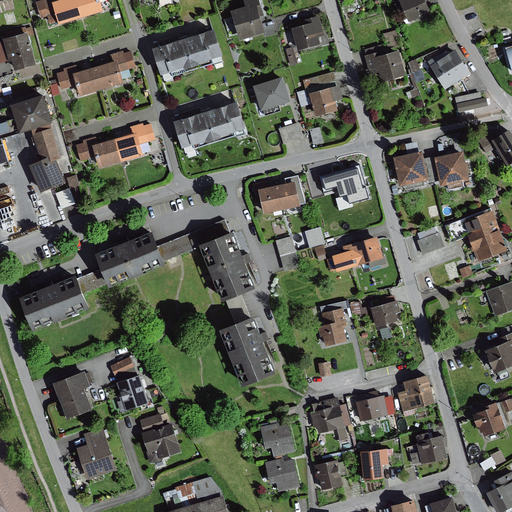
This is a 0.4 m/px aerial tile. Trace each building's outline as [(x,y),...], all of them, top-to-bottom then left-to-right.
[(43,0),(44,0),(36,2),(41,18),(48,16),(50,24),(58,22),(59,25),(82,18),(76,0),(43,0)] [(76,0),(82,18),(103,11),(100,1),(101,0),(76,0)] [(231,11),(240,41),(265,33),(261,19),(264,18),(259,0),(243,0),(246,7),(231,11)] [(399,0),(409,22),(430,13),(424,0),(399,0)] [(303,26),(291,29),(297,51),(321,45),(319,37),(325,36),(320,16),(301,21),(303,26)] [(25,27),(4,33),(6,38),(26,32),(25,27)] [(214,30),(152,49),(161,76),(171,72),(173,77),(214,64),(212,60),(223,56),(214,30)] [(37,65),(27,33),(3,40),(3,41),(0,42),(0,63),(9,61),(9,62),(12,61),(15,71),(37,65)] [(364,50),(366,56),(365,56),(373,85),(406,75),(399,51),(385,55),(381,45),(364,50)] [(293,47),(286,49),(290,66),(298,64),(293,47)] [(446,51),(428,62),(445,89),(471,74),(456,50),(448,54),(446,51)] [(132,51),(124,53),(124,51),(111,54),(112,60),(103,63),(104,64),(95,67),(102,89),(124,83),(120,72),(137,67),(132,51)] [(424,79),(416,59),(408,63),(416,82),(424,79)] [(65,71),(57,73),(62,89),(76,85),(79,96),(102,89),(95,67),(87,69),(87,67),(78,70),(76,65),(64,69),(65,71)] [(334,72),(303,80),(306,89),(337,81),(334,72)] [(253,87),(261,112),(291,102),(283,77),(253,87)] [(306,89),(297,92),(301,107),(313,104),(316,116),(337,110),(335,102),(343,100),(339,85),(338,86),(337,81),(306,89)] [(480,92),(455,97),(458,113),(488,107),(486,98),(482,99),(480,92)] [(43,95),(10,105),(20,134),(31,131),(41,161),(29,166),(40,193),(66,182),(56,161),(69,156),(57,121),(52,123),(43,95)] [(237,102),(174,122),(182,149),(193,145),(194,149),(235,137),(234,133),(245,129),(237,102)] [(20,134),(10,105),(0,108),(0,170),(10,168),(1,139),(20,134)] [(151,123),(144,126),(143,123),(130,127),(132,133),(122,135),(123,137),(115,139),(121,162),(143,155),(140,145),(156,140),(151,123)] [(304,139),(298,123),(278,129),(284,145),(304,139)] [(320,127),(310,129),(313,145),(324,143),(320,127)] [(489,143),(492,141),(507,166),(511,163),(511,133),(510,130),(497,138),(493,132),(485,137),(489,143)] [(84,143),(76,145),(81,161),(95,157),(98,168),(121,162),(115,139),(107,141),(106,140),(97,142),(96,137),(83,140),(84,143)] [(419,141),(409,143),(411,153),(421,152),(419,141)] [(422,151),(393,158),(400,187),(404,186),(406,190),(425,186),(424,181),(427,181),(429,181),(424,158),(422,151)] [(440,157),(435,158),(439,181),(441,187),(447,185),(448,190),(464,187),(463,182),(469,180),(463,152),(440,157)] [(439,155),(424,158),(429,181),(427,181),(427,183),(439,181),(435,158),(440,157),(439,155)] [(337,170),(314,177),(321,201),(330,199),(333,208),(343,205),(344,208),(354,205),(349,187),(353,186),(349,173),(339,176),(337,170)] [(80,185),(76,175),(67,178),(71,188),(80,185)] [(259,194),(264,214),(301,206),(300,205),(306,204),(298,176),(284,179),(285,184),(268,188),(267,181),(253,184),(255,195),(259,194)] [(75,204),(70,188),(56,194),(62,209),(75,204)] [(490,209),(450,224),(457,241),(466,238),(472,253),(474,252),(478,262),(508,251),(493,211),(492,212),(490,209)] [(225,219),(158,247),(164,262),(200,248),(199,245),(230,233),(225,219)] [(152,232),(95,255),(101,270),(107,285),(109,289),(166,266),(164,262),(158,247),(152,232)] [(256,289),(233,232),(230,233),(199,245),(200,248),(222,303),(226,301),(242,295),(256,289)] [(323,239),(321,232),(310,235),(311,242),(323,239)] [(439,232),(417,241),(423,255),(445,247),(439,232)] [(300,266),(292,236),(276,241),(285,271),(300,266)] [(337,270),(337,271),(369,262),(371,268),(386,264),(384,257),(383,258),(377,237),(343,247),(344,251),(332,255),(333,257),(326,259),(330,272),(337,270)] [(326,254),(323,246),(315,248),(319,261),(326,259),(325,255),(326,254)] [(470,266),(459,269),(463,279),(473,275),(470,266)] [(101,270),(78,279),(84,294),(107,285),(101,270)] [(77,276),(19,298),(33,332),(90,310),(84,294),(78,279),(77,276)] [(511,281),(486,291),(495,317),(511,310),(511,281)] [(242,295),(226,301),(235,325),(251,318),(242,295)] [(380,298),(382,306),(396,301),(394,295),(380,298)] [(347,326),(343,310),(348,309),(346,301),(320,307),(325,326),(318,327),(321,337),(323,336),(326,347),(347,342),(343,327),(347,326)] [(361,301),(350,304),(353,319),(368,315),(366,307),(362,308),(361,301)] [(371,309),(376,328),(398,321),(396,314),(401,313),(397,301),(396,301),(382,306),(371,309)] [(276,374),(253,317),(251,318),(235,325),(219,331),(242,388),(276,374)] [(392,337),(389,327),(380,330),(383,340),(392,337)] [(497,347),(486,352),(494,374),(511,366),(511,333),(500,338),(502,342),(496,344),(497,347)] [(365,339),(359,341),(361,347),(367,345),(365,339)] [(130,357),(110,366),(119,383),(138,376),(130,357)] [(329,362),(318,364),(320,378),(331,376),(329,362)] [(84,372),(53,384),(67,420),(92,410),(84,389),(90,387),(84,372)] [(435,404),(428,375),(403,382),(406,391),(398,393),(403,412),(435,404)] [(149,404),(140,376),(138,376),(119,383),(117,383),(120,393),(119,395),(122,403),(119,404),(122,413),(149,404)] [(378,391),(368,393),(370,399),(379,397),(378,391)] [(366,394),(357,396),(358,402),(367,400),(366,394)] [(358,402),(356,402),(360,422),(389,416),(385,396),(379,397),(370,399),(367,400),(358,402)] [(324,410),(310,414),(314,429),(317,428),(318,434),(337,430),(340,441),(349,439),(346,427),(352,425),(346,404),(339,406),(337,398),(322,402),(324,410)] [(511,399),(502,402),(509,421),(511,419),(511,399)] [(323,409),(321,402),(312,404),(314,411),(323,409)] [(483,410),(476,413),(477,414),(473,415),(478,428),(479,428),(481,434),(483,433),(484,437),(505,430),(496,404),(482,409),(483,410)] [(161,414),(140,420),(144,433),(164,426),(161,414)] [(142,434),(147,451),(146,452),(150,464),(163,460),(163,459),(182,452),(172,423),(164,426),(144,433),(142,434)] [(295,452),(289,424),(279,426),(278,423),(260,427),(265,449),(272,448),(274,457),(295,452)] [(117,470),(104,427),(83,434),(87,446),(78,449),(87,480),(117,470)] [(422,465),(448,459),(444,444),(448,443),(446,435),(433,438),(432,433),(419,436),(421,443),(417,444),(419,453),(410,455),(413,465),(421,463),(422,465)] [(361,452),(360,452),(363,481),(383,479),(382,465),(388,464),(387,450),(374,451),(373,444),(361,448),(361,452)] [(491,457),(480,464),(484,471),(495,465),(496,466),(506,461),(500,450),(490,456),(491,457)] [(300,488),(294,459),(284,462),(283,458),(265,462),(270,484),(276,483),(279,492),(300,488)] [(338,460),(314,465),(318,480),(319,480),(322,491),(344,486),(338,460)] [(486,494),(495,511),(502,511),(511,507),(511,472),(494,481),(497,488),(486,494)] [(171,511),(231,511),(226,494),(212,477),(176,488),(183,509),(171,511)] [(456,511),(453,498),(430,504),(430,505),(425,506),(426,511),(456,511)] [(417,511),(414,501),(391,507),(392,511),(417,511)]
